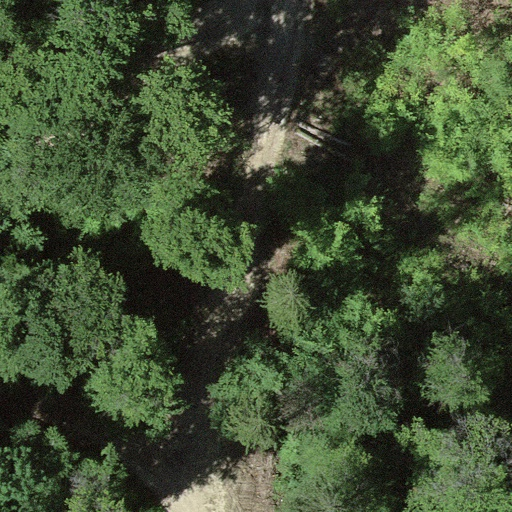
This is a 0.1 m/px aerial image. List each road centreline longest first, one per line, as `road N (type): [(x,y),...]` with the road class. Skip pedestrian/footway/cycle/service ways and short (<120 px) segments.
road 1 (track): [(143,459),(246,214),(268,138),(280,0)]
road 2 (track): [(236,0),(159,67),(0,179)]
road 3 (track): [(0,390),(59,404),(108,429),(143,459),(171,511)]
